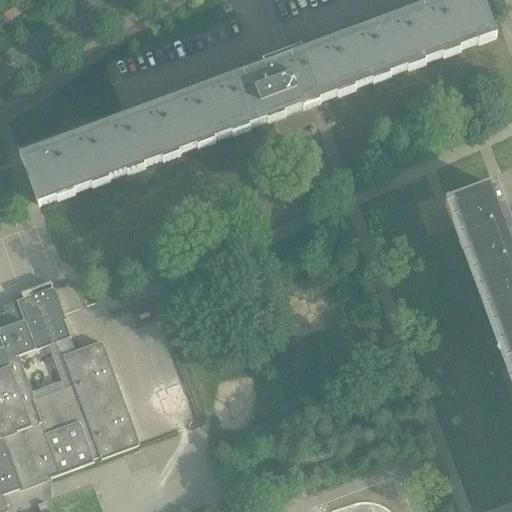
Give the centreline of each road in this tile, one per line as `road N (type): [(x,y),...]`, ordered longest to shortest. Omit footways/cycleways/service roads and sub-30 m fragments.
road 1 (residential): [(122,91),(371,0)]
road 2 (track): [(202,432),(199,391),(155,289)]
road 3 (tertiary): [(0,74),(109,0)]
